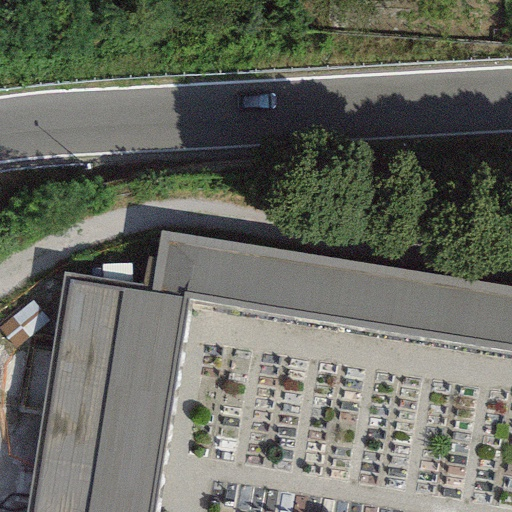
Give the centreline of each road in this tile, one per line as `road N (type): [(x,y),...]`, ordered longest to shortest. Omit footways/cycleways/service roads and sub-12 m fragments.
road 1 (track): [(511,280),(208,230),(140,229),(0,281)]
road 2 (motorway): [(0,132),(511,101)]
